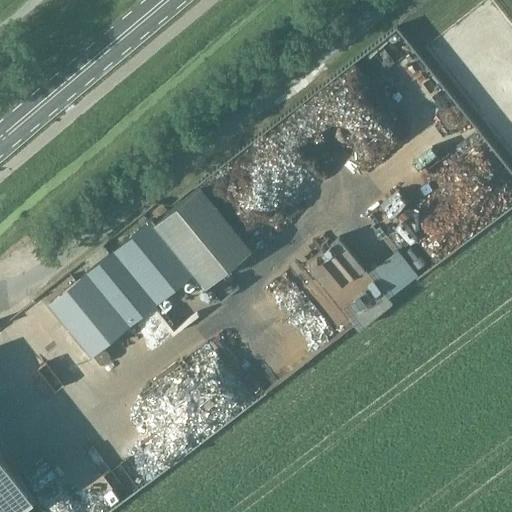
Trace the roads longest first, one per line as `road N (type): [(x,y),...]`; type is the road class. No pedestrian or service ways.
road 1 (unclassified): [(0,289),(60,260),(391,0)]
road 2 (tertiary): [(0,138),(163,0)]
